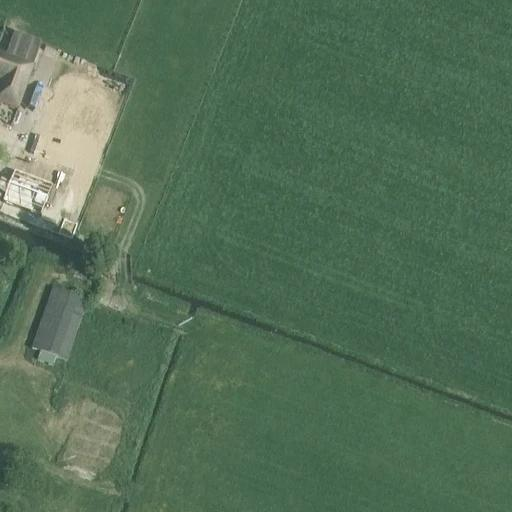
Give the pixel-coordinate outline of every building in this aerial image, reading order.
[(0,106),(19,113),(35,68),(0,55),(0,106)] [(0,168),(0,202),(21,211),(33,181),(0,168)] [(107,271),(101,290),(113,293),(118,274),(107,271)] [(38,364),(53,369),(56,361),(67,364),(89,302),(52,289),(31,352),(40,355),(38,364)] [(0,425),(41,439),(53,403),(0,385),(0,425)] [(67,406),(72,389),(62,386),(57,403),(67,406)]
